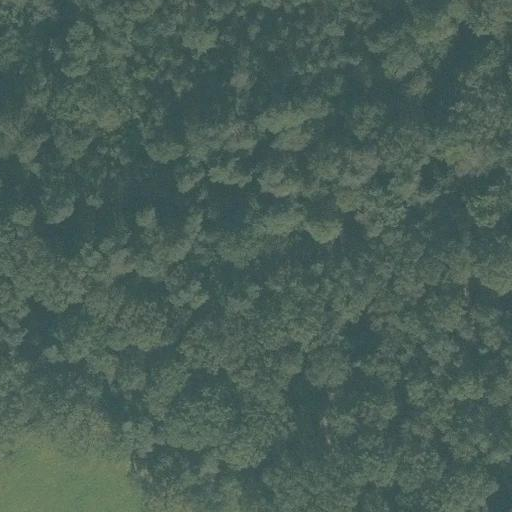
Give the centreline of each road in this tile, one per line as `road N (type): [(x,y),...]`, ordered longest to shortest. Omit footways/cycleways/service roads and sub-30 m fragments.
road 1 (track): [(0,235),(327,407)]
road 2 (track): [(511,256),(344,384),(327,407),(331,437),(371,511)]
